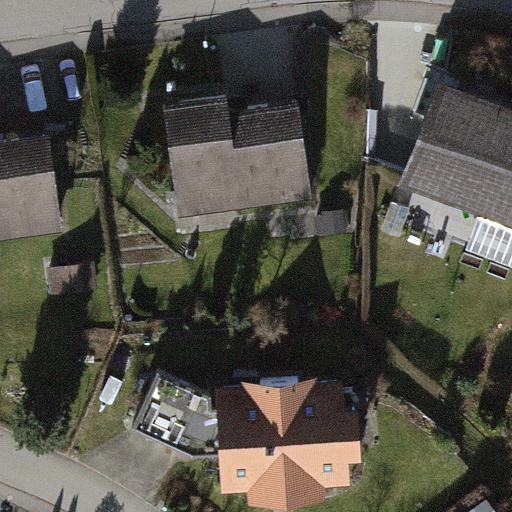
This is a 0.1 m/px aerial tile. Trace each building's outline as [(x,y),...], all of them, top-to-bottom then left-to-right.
[(511,104),(435,75),(396,178),(511,220),(511,104)] [(223,85),(154,96),(172,215),(304,196),(290,99),(226,109),(223,85)] [(0,247),(66,234),(45,133),(0,141),(0,247)] [(82,263),(47,268),(50,295),(85,291),(82,263)] [(348,374),(209,385),(217,492),(245,490),(246,503),(322,498),(321,482),(355,480),(348,374)] [(491,511),(483,502),(469,511),(491,511)]
